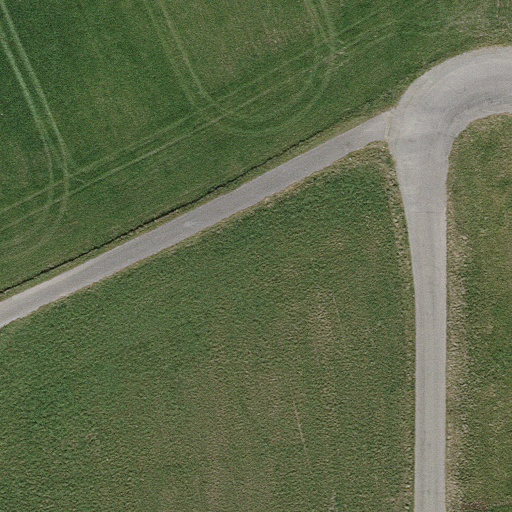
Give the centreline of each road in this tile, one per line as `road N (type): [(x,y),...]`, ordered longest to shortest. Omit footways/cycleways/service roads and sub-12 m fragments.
road 1 (track): [(0,304),(420,105),(511,73)]
road 2 (track): [(420,105),(417,511)]
